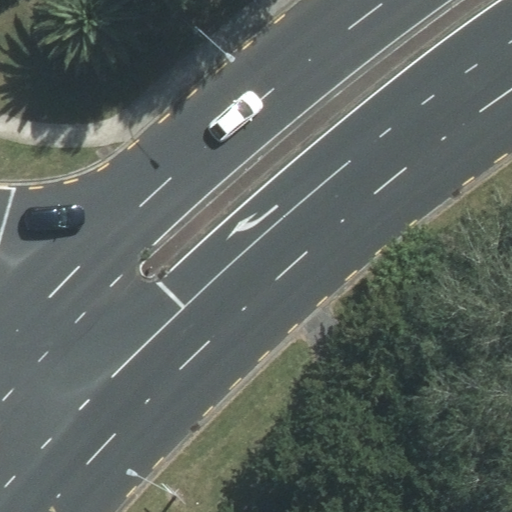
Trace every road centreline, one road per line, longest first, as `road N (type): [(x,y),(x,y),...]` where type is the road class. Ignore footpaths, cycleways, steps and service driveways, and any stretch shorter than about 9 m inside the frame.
road 1 (primary): [(511,69),(252,239),(135,365)]
road 2 (primary): [(33,285),(312,0)]
road 3 (unclassified): [(33,285),(135,365)]
